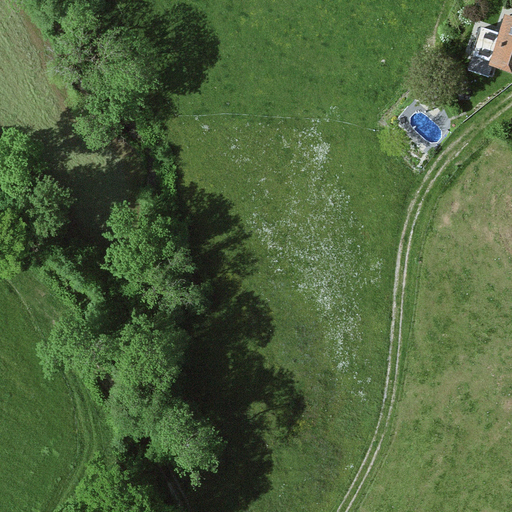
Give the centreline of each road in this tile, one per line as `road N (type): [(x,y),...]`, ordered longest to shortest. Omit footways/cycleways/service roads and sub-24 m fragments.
road 1 (track): [(511,99),(449,158),(411,215),(385,413),(337,511)]
road 2 (track): [(187,511),(122,388),(28,281)]
